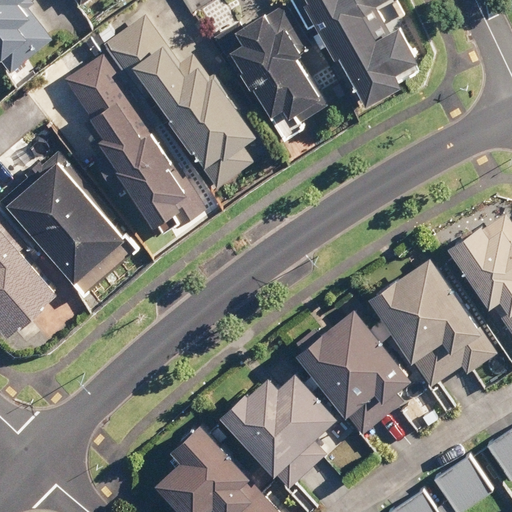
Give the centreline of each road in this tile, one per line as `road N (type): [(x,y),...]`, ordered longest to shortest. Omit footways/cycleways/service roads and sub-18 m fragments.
road 1 (residential): [(33,455),(343,207),(511,114)]
road 2 (residential): [(511,383),(455,414),(328,511)]
